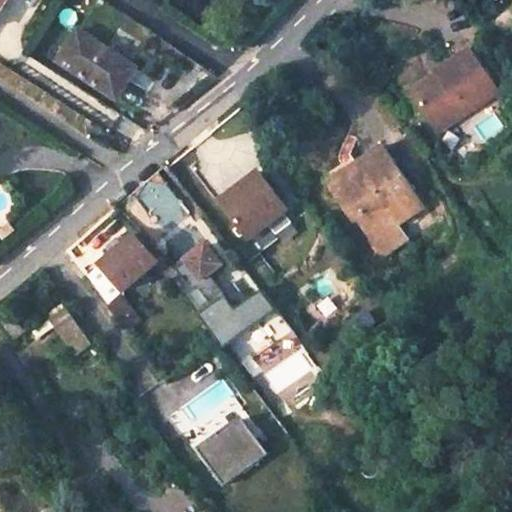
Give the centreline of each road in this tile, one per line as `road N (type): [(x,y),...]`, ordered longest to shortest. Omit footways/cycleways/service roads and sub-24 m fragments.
road 1 (unclassified): [(0,280),(327,0)]
road 2 (unknown): [(109,511),(0,345)]
